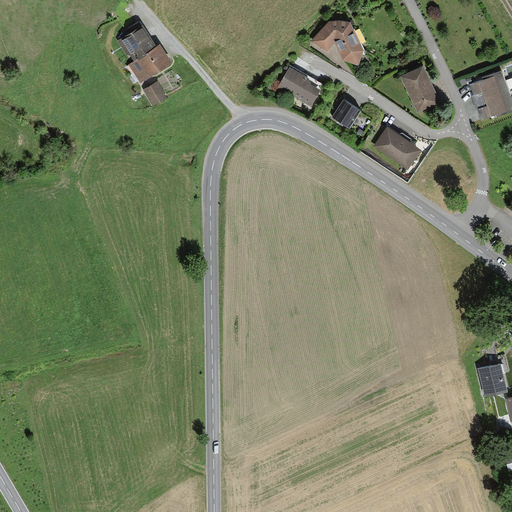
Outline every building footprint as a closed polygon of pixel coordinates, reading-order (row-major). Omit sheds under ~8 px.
[(324,53),(335,43),(343,61),(356,64),(362,52),(349,23),(334,21),(312,41),(324,53)] [(146,49),(156,43),(142,23),(117,40),(132,61),(147,51),(146,49)] [(160,41),(156,43),(146,49),(147,51),(132,61),(129,63),(140,81),(173,60),(160,41)] [(423,65),(403,75),(420,109),(440,99),(423,65)] [(288,70),(279,86),(311,105),(320,89),(288,70)] [(507,90),(501,73),(471,83),(477,100),(507,90)] [(166,95),(157,81),(145,88),(154,102),(166,95)] [(511,106),(511,104),(507,90),(477,100),(483,117),(511,106)] [(359,108),(344,99),(335,115),(349,123),(359,108)] [(420,150),(386,128),(374,145),(408,167),(420,150)] [(505,388),(499,363),(481,367),(486,392),(505,388)]
